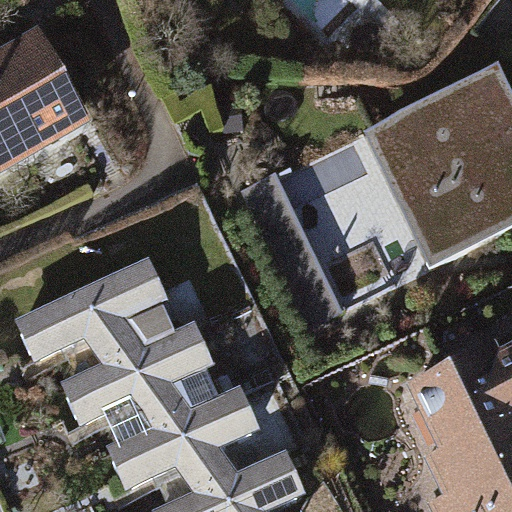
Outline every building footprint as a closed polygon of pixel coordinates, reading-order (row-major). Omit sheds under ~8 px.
[(40,33),(0,55),(0,178),(93,125),(40,33)] [(511,92),(502,72),(367,137),(432,272),(511,233),(511,92)] [(343,319),(277,180),(243,196),(310,335),(343,319)] [(152,268),(16,326),(36,370),(86,350),(103,372),(63,391),(82,434),(133,415),(151,439),(109,455),(127,498),(177,478),(195,503),(173,511),(287,511),(310,502),(289,460),(241,481),(224,457),(263,439),(243,395),(222,405),(211,377),(219,374),(198,330),(177,341),(165,313),(172,310),(152,268)] [(499,347),(408,390),(439,456),(426,462),(443,499),(430,506),(433,511),(511,511),(511,352),(503,356),(499,347)]
